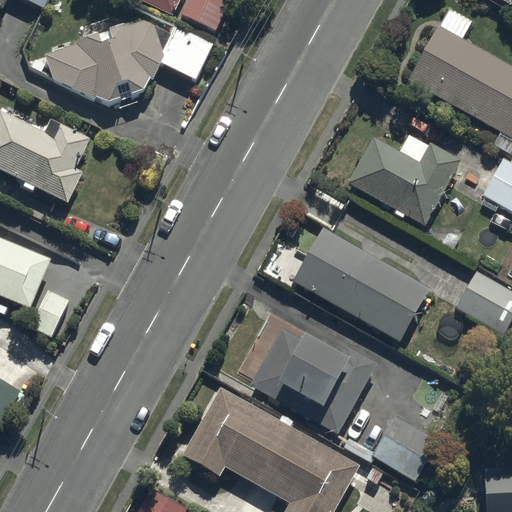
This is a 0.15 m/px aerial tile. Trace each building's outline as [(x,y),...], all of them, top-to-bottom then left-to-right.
[(0,0),(0,13),(7,0),(10,0),(43,16),(51,0),(0,0)] [(149,0),(173,11),(177,0),(149,0)] [(193,0),(185,19),(215,33),(230,0),(193,0)] [(160,66),(195,84),(212,50),(150,18),(47,51),(55,77),(111,106),(145,95),(160,66)] [(408,80),(511,136),(511,134),(511,67),(438,27),(408,80)] [(0,112),(0,168),(66,203),(97,144),(49,119),(41,133),(0,112)] [(344,182),(424,225),(460,160),(428,143),(418,160),(370,134),(344,182)] [(511,166),(501,160),(481,197),(511,213),(511,166)] [(291,280),(398,341),(428,289),(321,228),(291,280)] [(0,293),(30,306),(49,260),(0,240),(0,293)] [(511,292),(473,271),(453,308),(504,336),(511,321),(511,292)] [(68,302),(46,290),(28,326),(50,337),(68,302)] [(248,385),(338,435),(377,364),(346,346),(340,357),(283,324),(248,385)] [(0,423),(20,392),(0,379),(0,423)] [(332,511),(359,466),(218,386),(180,453),(219,476),(224,467),(289,504),(283,511),(332,511)] [(394,418),(372,456),(415,481),(437,442),(394,418)] [(511,511),(511,474),(484,476),(485,511),(511,511)] [(148,488),(135,511),(183,511),(185,508),(148,488)]
